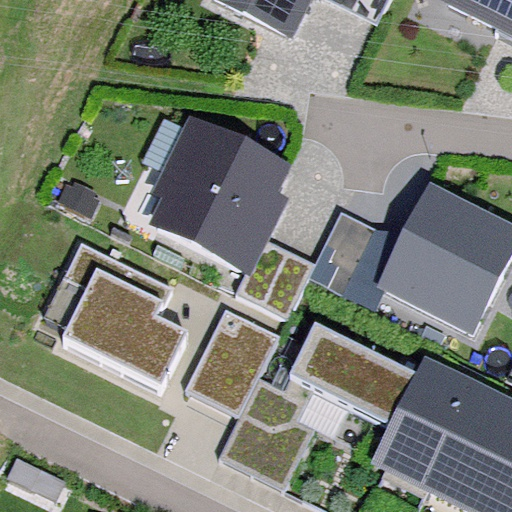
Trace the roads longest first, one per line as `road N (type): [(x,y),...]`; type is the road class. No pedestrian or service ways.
road 1 (residential): [(234,511),(0,397)]
road 2 (residential): [(511,141),(332,120)]
